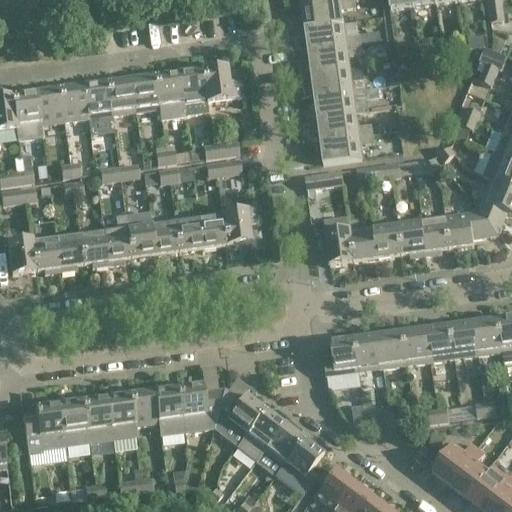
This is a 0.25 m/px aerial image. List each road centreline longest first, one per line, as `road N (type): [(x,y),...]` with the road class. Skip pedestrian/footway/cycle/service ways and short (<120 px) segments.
road 1 (residential): [(14,334),(32,322),(300,288)]
road 2 (residential): [(302,328),(21,366)]
road 3 (residential): [(258,47),(0,80)]
road 4 (residential): [(300,288),(306,258),(295,172),(272,144),(258,47)]
road 5 (residential): [(437,511),(312,421),(302,328)]
road 6 (residential): [(511,277),(305,310)]
